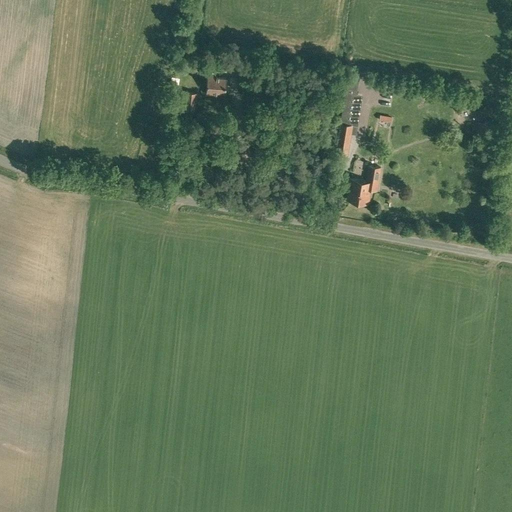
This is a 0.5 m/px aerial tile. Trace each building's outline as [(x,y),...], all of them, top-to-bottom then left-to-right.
[(208,74),(207,79),(206,80),(206,83),(207,84),(206,94),(214,94),(214,92),(225,93),(226,84),(228,84),(228,80),(227,79),(227,78),(217,77),(216,74),(208,74)] [(199,92),(184,91),(183,100),(185,100),(185,112),(195,113),(196,101),(198,102),(199,92)] [(477,110),(482,118),(495,111),(490,103),(477,110)] [(478,121),(477,133),(489,134),(490,122),(478,121)] [(334,158),(335,158),(347,159),(349,146),(350,146),(351,134),(353,124),(341,122),(340,122),(336,144),(334,158)] [(369,203),(371,189),(378,190),(382,167),(368,164),(365,180),(347,176),(345,186),(348,187),(346,199),(369,203)]
